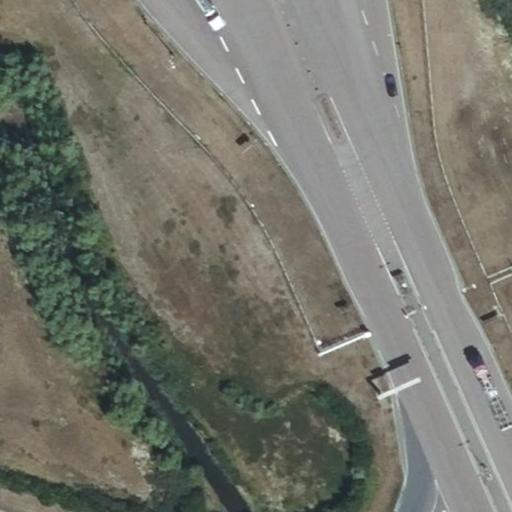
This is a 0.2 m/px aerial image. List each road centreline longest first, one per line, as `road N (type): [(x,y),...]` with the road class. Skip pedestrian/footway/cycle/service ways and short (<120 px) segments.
road 1 (unclassified): [(511,453),(319,0)]
road 2 (unclassified): [(214,0),(290,120),(404,362)]
road 3 (unclassified): [(404,362),(471,511)]
road 4 (unclassified): [(404,362),(417,418),(408,511)]
